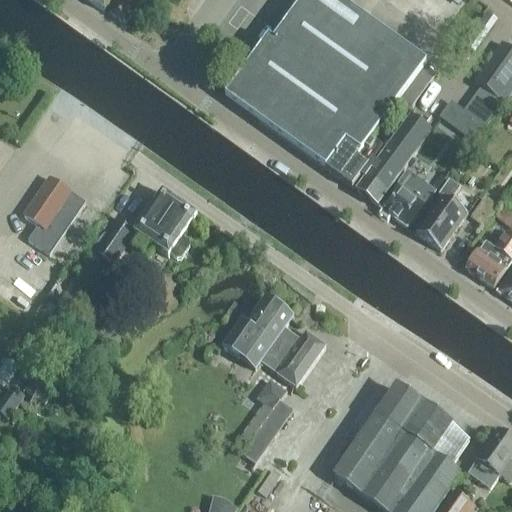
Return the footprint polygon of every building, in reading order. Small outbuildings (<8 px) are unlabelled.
[(142,0),(83,0),(104,14),(109,7),(114,10),(109,16),(124,28),(143,1),(142,0)] [(400,103),(424,70),(426,67),(332,0),(304,0),(272,44),(268,41),(228,96),(261,120),(257,125),(325,173),(343,144),(360,156),(369,143),(383,123),(385,124),(400,103)] [(498,103),(511,83),(511,54),(502,47),(474,87),(498,103)] [(424,70),(400,103),(410,111),(434,78),(424,70)] [(461,137),(473,121),(450,104),(438,121),(461,137)] [(376,210),(431,135),(410,120),(356,195),(376,210)] [(343,144),(325,173),(351,192),(381,151),(369,143),(360,156),(343,144)] [(49,259),(85,208),(49,183),(23,220),(37,230),(27,244),(49,259)] [(440,256),(467,218),(449,206),(460,191),(448,184),(438,199),(441,201),(415,238),(440,256)] [(407,232),(425,208),(397,188),(379,212),(407,232)] [(182,262),(191,248),(189,244),(182,239),(196,219),(162,196),(134,236),(140,240),(132,251),(146,260),(153,250),(168,260),(169,259),(177,263),(182,262)] [(486,197),(472,218),(485,226),(499,205),(486,197)] [(511,233),(511,198),(495,220),(511,233)] [(113,269),(135,237),(117,225),(96,257),(113,269)] [(511,238),(507,235),(494,252),(485,246),(466,274),(493,293),(511,265),(511,238)] [(511,275),(497,296),(511,306),(511,275)] [(284,333),(293,321),(265,301),(253,318),(246,328),(240,324),(221,351),(254,374),(261,363),(278,375),(276,379),(296,393),(325,351),(306,337),(300,345),(284,333)] [(33,383),(26,395),(32,399),(31,401),(44,409),(54,393),(42,385),(40,387),(33,383)] [(12,390),(0,406),(0,418),(7,423),(24,398),(12,390)] [(394,392),(334,480),(378,511),(436,511),(459,479),(449,472),(469,444),(394,392)] [(256,468),(294,414),(279,404),(272,415),(241,458),(256,468)] [(509,488),(511,484),(511,468),(509,466),(511,461),(511,453),(511,451),(511,446),(498,436),(468,479),(490,493),(499,481),(509,488)] [(474,511),(476,511),(454,495),(441,511),(474,511)] [(213,501),(209,511),(235,511),(225,504),(213,501)]
